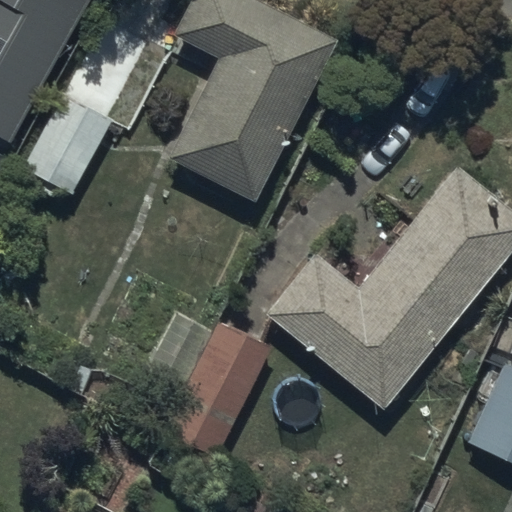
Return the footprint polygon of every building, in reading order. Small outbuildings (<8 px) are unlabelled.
[(0,0),(0,134),(4,137),(80,0),(0,0)] [(167,156),(254,199),(335,40),(257,0),(188,0),(172,33),(217,57),(167,156)] [(108,113),(58,86),(17,161),(67,188),(108,113)] [(383,407),(511,245),(511,206),(456,160),(372,266),(348,246),(333,265),(312,248),(263,310),(383,407)] [(213,458),(267,346),(218,321),(213,332),(172,312),(144,372),(181,390),(161,432),(213,458)] [(511,364),(506,362),(469,442),(511,462),(511,364)]
